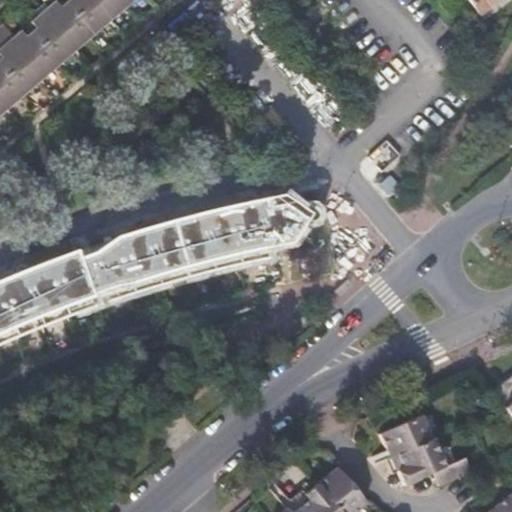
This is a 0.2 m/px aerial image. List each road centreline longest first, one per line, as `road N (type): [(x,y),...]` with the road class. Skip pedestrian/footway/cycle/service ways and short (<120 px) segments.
road 1 (residential): [(0,247),(58,226),(337,163),(431,281)]
road 2 (residential): [(431,281),(277,400),(153,511)]
road 3 (residential): [(511,193),(485,196),(453,221),(441,261),(445,281)]
